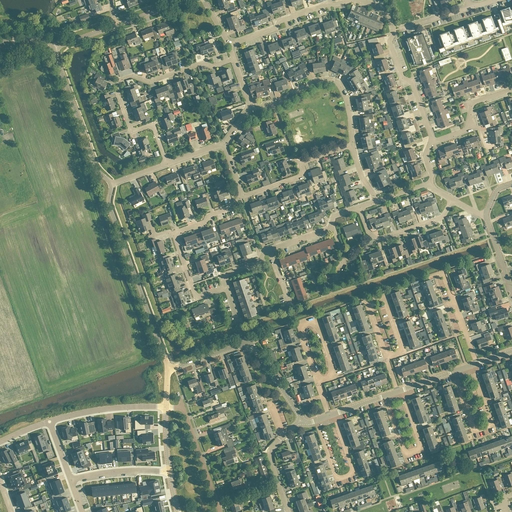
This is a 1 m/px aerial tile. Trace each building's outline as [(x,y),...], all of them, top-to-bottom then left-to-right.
[(125,0),(127,2),(124,3),(126,9),(140,4),(138,0),(125,0)] [(278,0),(279,3),(276,4),(278,12),(284,10),(282,5),(285,4),(283,0),(278,0)] [(227,2),(218,5),(220,11),(226,9),(227,12),(235,10),(232,4),(230,4),(229,1),(227,2)] [(278,12),(276,4),(271,5),(270,2),(266,4),(268,10),(271,9),(273,14),(278,12)] [(96,3),(87,6),(89,11),(92,10),(93,13),(102,10),(100,6),(97,6),(96,3)] [(352,22),(357,8),(355,7),(354,11),(350,10),(346,19),(352,22)] [(357,8),(352,22),(357,24),(361,14),(358,13),(359,8),(357,8)] [(258,16),(261,24),(267,22),(266,18),(269,17),(266,9),(261,11),(263,15),(258,16)] [(482,38),(483,41),(490,39),(489,36),(496,33),(497,36),(506,33),(505,31),(508,30),(507,27),(511,25),(511,9),(510,11),(509,9),(501,12),(501,14),(498,15),(499,17),(492,19),(491,17),(482,20),(483,22),(477,24),(477,22),(468,26),(469,28),(463,30),(463,28),(454,31),(455,33),(449,35),(448,33),(440,36),(441,38),(438,39),(441,49),(439,49),(440,53),(443,53),(444,56),(447,54),(446,51),(454,49),(455,52),(462,49),(460,46),(468,44),(469,47),(476,44),(475,41),(482,38)] [(228,25),(238,21),(236,18),(239,17),(237,11),(231,13),(232,17),(226,19),(228,25)] [(357,24),(356,25),(359,27),(360,25),(362,26),(368,12),(366,11),(364,15),(361,14),(357,24)] [(370,13),(368,12),(362,26),(367,28),(371,18),(368,17),(370,13)] [(261,24),(258,16),(254,18),(253,14),(248,16),(250,23),(254,22),(255,26),(261,24)] [(374,20),(371,18),(367,28),(372,30),(378,16),(376,15),(374,20)] [(380,17),(378,16),(372,30),(377,32),(381,23),(378,21),(380,17)] [(240,20),(238,21),(228,25),(230,31),(236,29),(237,32),(245,30),(243,26),(242,26),(240,20)] [(332,21),(327,23),(330,33),(335,32),(334,28),(336,28),(334,21),(332,22),(332,21)] [(155,32),(157,39),(160,38),(159,35),(165,33),(166,36),(173,34),(171,26),(168,27),(166,23),(156,27),(157,31),(155,32)] [(322,25),(320,26),(322,32),(323,34),(325,33),(326,35),(330,33),(327,23),(322,24),(322,25)] [(317,24),(312,26),(315,34),(316,36),(321,35),(320,33),(320,32),(320,33),(322,32),(320,26),(318,26),(317,24)] [(315,34),(312,26),(307,27),(308,29),(306,30),(307,34),(310,33),(310,36),(315,34)] [(157,39),(155,32),(152,33),(150,29),(146,30),(146,31),(141,33),(143,40),(152,36),(154,40),(157,39)] [(307,34),(306,30),(304,30),(303,29),(298,31),(301,39),(306,37),(306,35),(307,34)] [(301,39),(298,31),(293,32),(294,34),(292,34),(294,40),(296,40),(297,41),(301,39)] [(415,34),(416,36),(407,39),(408,42),(406,43),(409,51),(411,50),(412,55),(411,56),(414,64),(415,63),(416,66),(423,63),(424,65),(426,65),(426,62),(432,60),(431,57),(433,57),(430,49),(428,49),(426,43),(429,42),(425,31),(415,34)] [(135,34),(126,37),(128,45),(134,42),(135,46),(141,44),(139,37),(136,38),(135,34)] [(291,38),(286,39),(289,48),(294,46),(294,48),(296,47),(293,38),(291,39),(291,38)] [(205,46),(208,54),(214,51),(213,47),(216,46),(213,39),(207,41),(209,45),(205,46)] [(289,48),(286,39),(281,41),(281,43),(279,43),(281,48),(283,48),(284,50),(289,48)] [(372,52),(381,49),(379,44),(378,44),(377,41),(368,44),(369,47),(370,47),(372,52)] [(204,43),(200,45),(194,47),(197,54),(200,53),(201,56),(208,54),(205,46),(204,43)] [(281,48),(279,43),(277,44),(277,43),(272,44),(275,53),(280,51),(279,49),(281,48)] [(275,53),(272,44),(267,46),(267,48),(265,48),(267,53),(269,52),(270,55),(275,53)] [(507,48),(501,50),(505,62),(511,60),(507,48)] [(381,49),(372,52),(374,57),(373,57),(374,60),(382,57),(381,54),(383,54),(381,49)] [(246,59),(254,56),(255,55),(253,50),(243,53),(246,59)] [(176,52),(171,53),(168,55),(169,57),(172,65),(177,63),(176,60),(179,59),(176,52)] [(121,61),(118,63),(121,71),(127,69),(126,65),(129,64),(125,54),(120,56),(121,61)] [(101,67),(100,69),(101,71),(103,72),(104,71),(106,76),(114,73),(112,68),(115,67),(110,55),(106,57),(108,64),(102,66),(103,67),(101,67)] [(165,55),(162,56),(160,57),(163,65),(166,64),(167,67),(172,65),(169,57),(166,58),(165,55)] [(147,58),(152,72),(157,70),(155,64),(158,63),(156,56),(150,58),(152,62),(149,63),(147,58)] [(342,61),(338,59),(333,57),(330,64),(333,65),(331,70),(336,73),(342,61)] [(382,57),(374,60),(375,63),(376,63),(378,67),(387,64),(385,59),(383,60),(382,57)] [(152,72),(147,58),(145,59),(144,61),(145,62),(139,64),(141,69),(144,68),(147,74),(152,72)] [(321,59),(321,61),(318,62),(318,64),(319,73),(325,72),(324,66),(327,65),(326,58),(321,59)] [(450,58),(438,62),(440,67),(451,63),(450,58)] [(319,73),(318,64),(314,64),(313,60),(308,61),(309,68),(312,67),(313,73),(319,73)] [(342,61),(336,73),(342,75),(344,70),(349,72),(354,67),(345,63),(346,63),(345,62),(342,61)] [(297,72),(301,80),(306,77),(303,72),(306,70),(303,64),(298,66),(300,71),(297,72)] [(378,67),(380,72),(378,73),(379,76),(388,73),(387,70),(389,69),(387,64),(378,67)] [(259,70),(257,65),(249,68),(251,74),(254,73),(255,76),(262,73),(261,70),(259,70)] [(502,71),(506,81),(509,79),(509,78),(511,76),(508,65),(506,66),(507,69),(502,71)] [(132,68),(120,73),(122,78),(134,74),(132,68)] [(295,68),(287,72),(286,72),(287,74),(290,81),(294,79),(295,83),(301,80),(297,72),(295,68)] [(420,80),(430,76),(429,71),(431,70),(430,68),(419,72),(420,75),(419,76),(420,80)] [(229,69),(218,73),(222,82),(232,79),(229,69)] [(506,81),(502,71),(498,72),(497,69),(495,70),(494,70),(498,81),(501,80),(502,82),(506,81)] [(362,80),(361,77),(356,70),(349,75),(351,79),(347,82),(350,87),(362,80)] [(493,74),(489,75),(492,85),(496,84),(495,82),(498,81),(494,70),(492,71),(493,74)] [(388,73),(379,76),(377,77),(379,80),(383,79),(384,83),(393,79),(392,75),(390,75),(389,72),(388,73)] [(96,80),(93,86),(98,89),(98,90),(102,92),(107,83),(97,78),(99,75),(96,73),(93,79),(96,80)] [(213,74),(207,76),(210,86),(214,84),(215,88),(221,86),(219,79),(215,80),(213,74)] [(282,81),(280,82),(282,90),(288,88),(286,82),(290,81),(287,74),(281,76),(282,81)] [(492,85),(489,75),(484,77),(483,74),(481,75),(485,86),(488,85),(488,87),(492,85)] [(430,76),(420,80),(421,83),(423,83),(424,86),(435,82),(435,79),(432,80),(430,76)] [(477,80),(472,82),(476,92),(479,91),(479,89),(482,88),(478,77),(476,78),(477,80)] [(282,90),(280,82),(277,83),(275,78),(269,80),(272,87),(275,86),(277,92),(282,90)] [(384,83),(386,87),(382,88),(383,92),(386,91),(392,89),(395,88),(394,85),(395,84),(393,79),(384,83)] [(186,80),(180,82),(183,91),(186,90),(188,95),(194,93),(191,84),(187,85),(186,80)] [(259,83),(262,96),(268,95),(267,89),(270,88),(268,80),(262,82),(263,84),(259,85),(259,83)] [(362,80),(350,87),(353,93),(358,90),(361,94),(368,89),(362,80)] [(136,85),(133,86),(132,83),(129,84),(128,81),(126,82),(128,87),(123,88),(125,92),(127,97),(136,94),(134,90),(138,89),(136,85)] [(463,85),(459,87),(462,97),(466,96),(465,94),(468,93),(464,81),(462,82),(463,85)] [(467,81),(464,81),(468,93),(471,92),(472,93),(476,92),(472,82),(468,83),(467,81)] [(180,82),(173,84),(175,89),(172,91),(174,97),(175,100),(177,99),(181,98),(179,92),(183,91),(180,82)] [(435,82),(424,86),(425,89),(424,89),(425,93),(435,89),(433,85),(436,84),(435,82)] [(249,85),(249,86),(248,86),(251,96),(256,95),(257,98),(262,96),(259,83),(256,84),(256,83),(249,85)] [(462,97),(459,87),(454,88),(453,85),(451,86),(455,98),(458,96),(458,98),(462,97)] [(166,87),(160,89),(163,97),(167,95),(168,99),(171,98),(174,97),(172,91),(171,90),(168,92),(166,87)] [(392,89),(386,91),(383,92),(384,96),(386,95),(387,99),(397,96),(395,91),(396,91),(395,88),(392,89)] [(163,97),(160,89),(154,91),(156,96),(153,97),(157,110),(161,109),(159,102),(160,102),(159,98),(163,97)] [(437,94),(435,89),(425,93),(426,97),(428,96),(429,99),(440,95),(439,93),(437,94)] [(238,97),(237,97),(235,93),(232,94),(231,91),(224,94),(226,99),(230,97),(232,103),(234,102),(235,103),(239,102),(239,101),(239,100),(238,97)] [(137,97),(136,94),(127,97),(129,103),(135,101),(136,104),(146,100),(144,95),(137,97)] [(357,106),(367,104),(366,101),(370,101),(369,94),(362,95),(362,99),(356,100),(357,106)] [(107,95),(100,97),(102,102),(103,101),(106,111),(114,109),(111,98),(108,99),(107,95)] [(398,100),(397,96),(387,99),(389,104),(390,104),(390,106),(404,101),(403,98),(398,100)] [(432,109),(442,106),(441,101),(443,100),(442,98),(431,102),(432,105),(431,106),(432,109)] [(405,104),(404,101),(390,106),(391,108),(392,113),(401,110),(400,106),(405,104)] [(134,116),(143,113),(141,109),(145,108),(143,103),(137,106),(138,108),(132,111),(134,116)] [(367,107),(367,104),(357,106),(358,112),(363,111),(364,114),(372,112),(371,107),(367,107)] [(442,106),(432,109),(433,113),(435,112),(436,116),(447,111),(447,109),(444,110),(442,106)] [(482,120),(491,117),(489,113),(491,112),(490,107),(484,109),(485,112),(479,114),(482,120)] [(230,110),(220,114),(223,121),(232,118),(230,110)] [(403,114),(401,110),(392,113),(394,118),(395,118),(395,120),(409,115),(408,112),(403,114)] [(447,111),(436,116),(437,119),(436,119),(437,123),(447,119),(445,115),(448,114),(447,111)] [(144,117),(143,113),(134,116),(136,122),(142,120),(143,123),(149,121),(148,116),(144,117)] [(111,114),(104,117),(106,122),(109,121),(112,129),(121,126),(118,117),(113,119),(111,114)] [(165,119),(160,121),(161,125),(161,124),(164,131),(171,128),(168,121),(173,119),(171,114),(164,116),(165,119)] [(373,123),(368,124),(368,120),(372,120),(372,114),(364,115),(365,118),(359,119),(360,125),(373,123)] [(410,118),(409,115),(395,120),(396,122),(397,127),(410,122),(409,119),(405,121),(405,120),(410,118)] [(492,121),(491,117),(482,120),(484,126),(489,124),(490,127),(496,125),(494,120),(492,121)] [(447,119),(437,123),(438,127),(440,126),(441,129),(452,125),(451,123),(449,124),(447,119)] [(269,122),(262,124),(263,129),(266,129),(269,137),(276,134),(273,124),(270,125),(269,122)] [(410,122),(397,127),(399,132),(400,131),(400,133),(414,128),(413,125),(408,127),(407,126),(411,125),(410,122)] [(373,123),(360,125),(360,131),(367,130),(367,133),(374,132),(373,126),(373,123)] [(174,134),(166,137),(168,144),(178,141),(176,135),(181,134),(179,128),(172,131),(174,134)] [(201,135),(203,141),(210,139),(208,134),(209,134),(207,128),(198,131),(200,135),(201,135)] [(414,128),(400,133),(401,135),(402,140),(411,137),(410,133),(415,131),(414,128)] [(490,138),(500,137),(499,133),(502,133),(501,128),(495,128),(495,131),(489,132),(490,138)] [(118,132),(110,135),(112,140),(114,140),(113,145),(119,146),(124,151),(128,146),(130,147),(130,148),(133,147),(131,142),(128,143),(123,139),(120,138),(118,132)] [(189,142),(197,139),(195,133),(187,135),(189,142)] [(240,136),(236,142),(245,148),(248,143),(251,146),(254,141),(253,140),(254,138),(253,136),(250,134),(249,133),(245,139),(240,136)] [(362,144),(370,142),(370,140),(374,139),(373,133),(361,135),(362,138),(360,138),(362,144)] [(413,142),(411,137),(402,140),(404,145),(403,146),(404,148),(409,147),(413,146),(412,143),(413,142)] [(469,140),(472,148),(476,147),(477,149),(482,148),(480,142),(477,143),(475,137),(469,140)] [(500,142),(500,137),(490,138),(491,145),(497,144),(497,147),(503,146),(503,141),(500,142)] [(140,149),(136,150),(139,158),(145,156),(143,151),(149,149),(148,145),(146,139),(137,142),(140,149)] [(472,148),(469,140),(464,142),(461,143),(464,154),(465,154),(465,156),(470,154),(469,149),(472,148)] [(370,142),(362,144),(363,150),(369,149),(370,152),(377,150),(375,141),(370,142)] [(272,142),(265,145),(267,152),(271,150),(273,155),(283,151),(281,144),(274,146),(272,142)] [(450,146),(453,155),(457,154),(458,156),(463,154),(461,148),(458,150),(456,144),(450,146)] [(453,155),(450,146),(444,148),(444,149),(448,159),(448,160),(450,159),(449,156),(453,155)] [(404,148),(401,150),(402,153),(403,152),(405,157),(414,154),(412,149),(410,149),(409,147),(404,148)] [(444,149),(438,151),(440,157),(437,158),(439,164),(444,162),(444,160),(448,159),(444,149)] [(241,157),(239,158),(241,164),(251,161),(249,157),(253,155),(251,150),(245,152),(240,154),(241,157)] [(367,164),(379,160),(378,156),(379,156),(377,151),(370,153),(371,156),(365,158),(367,164)] [(416,159),(414,154),(405,157),(407,162),(406,163),(407,165),(415,162),(414,159),(416,159)] [(333,167),(343,163),(342,158),(336,160),(335,157),(329,159),(331,165),(332,164),(333,167)] [(504,157),(498,159),(501,167),(505,166),(507,170),(511,167),(511,162),(510,158),(506,160),(504,157)] [(285,160),(277,163),(278,167),(279,167),(282,177),(290,175),(288,169),(285,160)] [(379,160),(367,164),(369,170),(375,168),(377,171),(383,168),(381,163),(380,163),(379,160)] [(490,166),(493,175),(499,173),(497,167),(500,166),(498,160),(493,162),(494,164),(490,166)] [(203,168),(200,169),(202,176),(207,174),(206,172),(215,169),(212,161),(206,163),(206,162),(202,163),(203,168)] [(407,165),(407,166),(405,166),(407,174),(408,174),(419,170),(418,165),(416,165),(415,162),(407,165)] [(343,163),(333,167),(334,170),(333,170),(334,176),(341,173),(340,170),(345,168),(343,163)] [(493,175),(490,166),(485,167),(485,165),(480,167),(481,170),(482,173),(485,172),(487,177),(493,175)] [(192,167),(182,170),(185,179),(193,176),(194,181),(200,179),(197,169),(193,171),(192,167)] [(315,170),(319,183),(324,181),(325,182),(328,181),(325,173),(322,174),(320,168),(315,170)] [(252,175),(246,177),(248,184),(257,181),(256,176),(259,175),(257,169),(251,171),(252,175)] [(388,178),(386,175),(387,174),(385,169),(379,172),(380,175),(374,178),(377,183),(388,178)] [(319,183),(315,170),(309,172),(312,178),(309,179),(311,186),(312,187),(314,186),(314,184),(319,183)] [(419,170),(408,174),(410,173),(412,178),(411,178),(412,181),(421,178),(420,175),(421,175),(419,170)] [(477,174),(473,175),(476,184),(482,182),(480,176),(483,175),(482,173),(481,170),(476,171),(477,174)] [(172,175),(165,178),(167,186),(179,182),(176,173),(172,175)] [(342,176),(341,173),(334,176),(336,181),(338,180),(339,183),(349,179),(347,174),(342,176)] [(458,177),(454,179),(457,188),(463,186),(461,180),(464,179),(463,176),(462,173),(457,175),(458,177)] [(468,174),(463,176),(464,179),(465,182),(468,181),(470,186),(476,184),(473,175),(469,177),(468,174)] [(388,178),(377,183),(379,189),(385,186),(386,189),(392,186),(389,178),(388,179),(388,178)] [(457,188),(454,179),(450,180),(449,178),(444,180),(446,186),(449,185),(451,190),(457,188)] [(349,179),(339,183),(340,186),(338,186),(340,192),(346,189),(345,186),(351,184),(349,179)] [(150,186),(144,189),(148,197),(158,191),(161,196),(165,194),(161,186),(157,188),(154,182),(150,185),(150,186)] [(307,183),(302,185),(305,193),(305,194),(306,196),(311,195),(314,194),(312,187),(311,186),(309,187),(307,183)] [(305,193),(302,185),(297,187),(298,191),(295,192),(298,199),(306,197),(306,196),(305,194),(305,193)] [(128,201),(127,203),(128,205),(130,206),(132,204),(133,206),(143,200),(140,193),(139,193),(137,188),(133,191),(135,195),(129,199),(130,200),(128,201)] [(220,190),(212,193),(213,197),(214,197),(216,203),(223,200),(222,197),(224,196),(224,197),(228,196),(226,189),(220,191),(220,190)] [(346,189),(340,192),(342,197),(344,196),(345,199),(355,195),(353,190),(347,192),(346,189)] [(291,190),(286,192),(290,203),(295,201),(298,199),(295,192),(292,193),(291,190)] [(290,203),(286,192),(281,194),(282,196),(279,197),(282,205),(284,204),(285,205),(290,203)] [(207,193),(201,195),(202,199),(195,202),(197,209),(203,207),(207,206),(206,201),(209,200),(207,193)] [(181,201),(175,204),(177,209),(181,220),(189,217),(187,209),(190,208),(187,201),(187,199),(184,200),(182,195),(179,196),(181,201)] [(330,199),(325,200),(329,210),(334,208),(332,204),(335,203),(332,195),(329,196),(330,199)] [(355,195),(345,199),(346,202),(344,202),(346,208),(352,205),(351,202),(357,200),(355,195)] [(511,206),(511,196),(502,199),(504,206),(509,205),(510,207),(511,206)] [(276,197),(271,198),(275,210),(274,209),(279,207),(279,206),(282,205),(279,197),(276,199),(276,197)] [(266,203),(264,204),(266,212),(269,211),(270,210),(270,212),(275,210),(271,198),(266,200),(266,203)] [(320,200),(319,200),(318,198),(316,199),(316,201),(317,203),(319,208),(322,207),(324,212),(329,210),(325,200),(321,202),(320,200)] [(428,202),(423,204),(427,213),(433,211),(431,205),(434,204),(432,198),(427,200),(428,202)] [(259,201),(254,203),(258,215),(266,212),(264,204),(261,205),(259,201)] [(258,215),(254,203),(249,205),(249,206),(247,207),(250,218),(258,215)] [(323,218),(319,208),(317,203),(313,205),(315,210),(316,213),(312,214),(316,223),(321,222),(320,220),(320,219),(323,218)] [(427,213),(423,204),(419,205),(419,203),(413,205),(415,211),(419,210),(421,215),(427,213)] [(412,206),(411,207),(406,209),(406,211),(402,212),(405,221),(411,219),(410,214),(413,213),(413,212),(414,212),(412,206)] [(168,212),(169,214),(158,218),(161,226),(168,224),(167,221),(171,220),(171,219),(175,218),(172,210),(171,207),(169,208),(170,211),(168,212)] [(307,214),(305,214),(304,211),(302,212),(307,224),(306,222),(309,221),(310,223),(311,225),(316,223),(312,214),(311,212),(307,214)] [(301,218),(296,219),(300,229),(305,227),(304,225),(307,224),(303,212),(300,213),(300,216),(301,218)] [(405,221),(402,212),(398,214),(397,212),(392,214),(394,219),(397,218),(399,223),(405,221)] [(511,212),(510,213),(511,216),(509,217),(509,218),(503,220),(506,228),(511,225),(511,212)] [(143,219),(135,222),(137,227),(140,233),(150,230),(147,222),(151,220),(149,214),(142,216),(143,219)] [(380,219),(383,228),(389,226),(387,221),(390,220),(388,214),(384,215),(384,218),(380,219)] [(467,225),(468,225),(469,224),(467,221),(466,221),(465,218),(460,220),(459,217),(453,219),(455,224),(457,223),(459,227),(459,228),(467,225)] [(383,228),(380,219),(376,221),(375,218),(368,221),(371,227),(374,225),(376,231),(383,228)] [(235,221),(239,233),(241,232),(240,229),(243,228),(240,219),(235,221)] [(300,229),(296,219),(288,222),(293,235),(296,234),(294,231),(300,229)] [(235,221),(229,223),(233,232),(236,230),(237,234),(239,233),(235,221)] [(293,235),(288,222),(280,225),(280,226),(284,236),(289,234),(290,237),(293,235)] [(233,232),(229,223),(224,224),(228,237),(230,236),(229,233),(233,232)] [(228,237),(224,224),(218,226),(222,236),(225,234),(226,237),(228,237)] [(274,227),(272,228),(277,241),(280,240),(279,237),(284,236),(280,226),(280,225),(274,227)] [(354,225),(343,229),(346,239),(358,235),(361,234),(358,227),(356,228),(354,225)] [(459,228),(459,227),(454,229),(455,231),(460,229),(461,234),(471,231),(470,227),(469,228),(468,225),(467,225),(459,228)] [(269,228),(264,230),(268,243),(273,241),(274,242),(277,241),(272,228),(269,229),(269,228)] [(212,229),(206,231),(211,243),(219,240),(217,233),(214,234),(212,229)] [(259,233),(258,233),(257,230),(255,231),(256,234),(257,235),(255,236),(257,240),(258,239),(259,241),(262,240),(263,244),(268,243),(264,230),(258,232),(259,233)] [(203,238),(200,239),(202,246),(211,243),(206,231),(201,233),(203,238)] [(435,233),(438,241),(441,240),(443,244),(449,242),(447,236),(443,237),(441,231),(435,233)] [(471,231),(461,234),(463,239),(461,240),(463,244),(468,242),(467,239),(472,238),(471,235),(472,234),(471,231)] [(438,241),(435,233),(429,235),(431,241),(427,243),(430,248),(435,246),(434,243),(438,241)] [(195,235),(189,237),(192,245),(195,244),(196,248),(202,246),(200,239),(199,238),(197,239),(195,235)] [(414,239),(417,249),(421,247),(422,250),(428,248),(426,241),(422,242),(420,236),(414,239)] [(192,245),(189,237),(184,239),(186,245),(183,246),(185,252),(191,250),(189,246),(192,245)] [(240,251),(249,248),(248,243),(241,245),(241,243),(243,242),(242,239),(235,242),(236,245),(238,244),(240,251)] [(332,239),(326,241),(329,250),(335,248),(332,239)] [(417,249),(414,239),(408,241),(410,246),(407,247),(409,255),(415,253),(414,250),(417,249)] [(154,240),(147,242),(149,249),(154,247),(157,255),(164,253),(163,249),(164,248),(161,241),(156,243),(154,240)] [(329,250),(326,241),(321,243),(324,252),(329,250)] [(321,243),(315,245),(319,254),(324,252),(321,243)] [(319,254),(315,245),(310,246),(313,256),(319,254)] [(394,248),(398,257),(401,256),(402,259),(408,257),(406,250),(403,252),(401,245),(394,248)] [(313,256),(310,246),(305,248),(306,251),(307,254),(306,254),(308,258),(313,256)] [(249,248),(240,251),(243,259),(238,261),(239,264),(247,261),(246,258),(245,256),(251,254),(249,248)] [(398,257),(394,248),(388,250),(390,256),(387,257),(389,264),(395,262),(394,258),(398,257)] [(221,255),(225,264),(230,262),(228,256),(231,255),(229,249),(223,251),(224,254),(221,255)] [(374,252),(377,263),(383,261),(385,267),(388,266),(385,256),(382,257),(379,250),(374,252)] [(306,251),(300,253),(303,262),(308,260),(308,258),(306,254),(307,254),(306,251)] [(225,264),(221,255),(219,256),(217,252),(211,255),(213,261),(217,260),(220,266),(225,264)] [(377,263),(374,252),(370,253),(365,254),(367,259),(369,258),(369,259),(368,260),(367,261),(366,262),(369,271),(374,270),(372,265),(377,263)] [(300,253),(295,254),(298,264),(303,262),(300,253)] [(295,254),(289,256),(292,266),(298,264),(295,254)] [(196,269),(205,266),(204,262),(209,261),(207,255),(200,257),(201,261),(195,263),(197,268),(196,269)] [(159,268),(172,263),(170,257),(165,259),(164,256),(157,259),(158,262),(160,261),(162,266),(159,267),(159,268)] [(289,256),(284,258),(287,267),(292,266),(289,256)] [(287,267),(284,258),(278,260),(282,269),(287,267)] [(482,274),(491,270),(489,264),(485,266),(484,262),(475,265),(477,271),(481,270),(482,274)] [(172,263),(159,268),(160,272),(160,274),(157,274),(158,277),(170,273),(169,270),(174,269),(172,263)] [(349,272),(352,278),(358,276),(353,263),(350,265),(352,271),(349,272)] [(207,269),(205,266),(196,269),(198,276),(202,275),(202,273),(205,272),(206,275),(213,273),(211,267),(207,269)] [(455,283),(464,280),(463,276),(466,275),(464,270),(458,272),(459,276),(453,277),(455,283)] [(491,270),(482,274),(484,277),(481,278),(483,284),(489,282),(488,278),(493,276),(491,270)] [(170,273),(158,277),(158,278),(162,276),(164,281),(166,281),(167,284),(177,280),(176,275),(170,276),(169,274),(170,273)] [(332,278),(326,280),(325,275),(320,277),(323,284),(325,283),(327,290),(340,285),(338,281),(334,282),(332,278)] [(292,286),(301,283),(299,278),(290,281),(292,286)] [(235,289),(247,285),(245,281),(244,282),(243,279),(236,282),(232,283),(235,289)] [(177,280),(167,284),(168,289),(163,291),(164,294),(175,290),(174,288),(179,286),(177,280)] [(423,289),(432,286),(429,280),(421,283),(423,289)] [(465,284),(464,280),(455,283),(458,289),(461,288),(462,291),(465,290),(470,289),(471,288),(468,282),(465,284)] [(413,293),(416,292),(414,288),(419,286),(418,281),(410,284),(412,291),(413,293)] [(301,283),(292,286),(294,292),(303,289),(301,283)] [(496,288),(495,284),(483,288),(485,294),(489,293),(490,296),(499,293),(497,287),(496,288)] [(247,285),(235,289),(237,295),(249,291),(247,285)] [(434,293),(432,286),(423,289),(425,296),(434,293)] [(303,289),(294,292),(296,297),(305,294),(303,289)] [(176,290),(175,290),(164,294),(164,295),(167,293),(168,297),(171,297),(172,301),(184,297),(182,292),(177,293),(176,290)] [(249,291),(237,295),(239,301),(251,297),(249,291)] [(392,301),(401,298),(399,292),(390,294),(392,301)] [(463,306),(472,303),(471,299),(475,298),(473,292),(471,292),(466,294),(467,298),(461,300),(463,306)] [(436,299),(434,293),(425,296),(428,302),(436,299)] [(502,299),(499,293),(490,296),(491,300),(488,301),(490,307),(501,303),(500,299),(502,299)] [(305,294),(296,297),(298,303),(307,300),(305,294)] [(186,302),(184,297),(172,301),(174,306),(175,310),(182,307),(181,304),(186,302)] [(251,297),(239,301),(241,307),(253,303),(251,297)] [(403,304),(401,298),(392,301),(395,307),(403,304)] [(428,302),(429,305),(426,306),(427,309),(430,308),(438,305),(436,299),(428,302)] [(253,303),(241,307),(243,313),(255,309),(253,303)] [(354,314),(362,311),(360,305),(357,306),(356,303),(348,306),(349,309),(352,308),(354,314)] [(472,303),(463,306),(465,312),(471,310),(472,313),(478,311),(480,311),(477,305),(473,306),(472,303)] [(403,304),(395,307),(397,313),(405,310),(403,304)] [(198,308),(191,310),(194,318),(195,320),(196,321),(200,319),(199,316),(201,316),(202,319),(210,316),(211,317),(216,315),(219,314),(216,307),(214,308),(208,310),(206,305),(204,306),(203,305),(198,307),(198,308)] [(488,310),(486,311),(486,312),(486,314),(487,316),(489,315),(490,318),(494,316),(496,321),(508,317),(505,309),(496,312),(495,308),(488,310)] [(255,309),(243,313),(245,319),(248,318),(256,316),(255,313),(256,313),(255,309)] [(405,310),(397,313),(399,319),(407,316),(405,310)] [(434,319),(442,316),(440,310),(432,313),(434,319)] [(364,317),(362,311),(354,314),(356,320),(364,317)] [(330,316),(327,317),(322,319),(324,325),(332,322),(330,316)] [(445,322),(442,316),(434,319),(436,325),(445,322)] [(366,323),(364,317),(356,320),(358,326),(366,323)] [(482,320),(470,325),(473,331),(476,330),(477,333),(485,330),(483,325),(484,325),(482,320)] [(404,330),(412,327),(410,321),(402,324),(404,330)] [(332,322),(324,325),(326,331),(334,328),(332,322)] [(447,329),(445,322),(436,325),(438,332),(447,329)] [(366,323),(358,326),(360,332),(369,330),(366,323)] [(505,325),(496,328),(498,333),(504,331),(507,341),(511,338),(511,327),(506,329),(505,325)] [(412,327),(404,330),(406,336),(414,333),(412,327)] [(334,328),(326,331),(328,337),(337,334),(334,328)] [(285,338),(294,335),(292,329),(282,332),(279,333),(282,339),(285,338)] [(438,332),(440,335),(438,336),(437,337),(439,341),(445,339),(445,336),(449,335),(447,329),(438,332)] [(414,333),(406,336),(408,342),(416,339),(414,333)] [(484,338),(476,341),(479,349),(489,346),(487,342),(491,340),(488,333),(483,335),(484,338)] [(337,334),(328,337),(331,343),(339,340),(337,334)] [(294,335),(285,338),(287,344),(296,342),(294,335)] [(363,344),(372,341),(370,335),(361,338),(363,344)] [(419,348),(416,339),(408,342),(410,348),(412,347),(413,350),(419,348)] [(374,347),(372,341),(363,344),(365,350),(374,347)] [(335,354),(344,351),(342,345),(333,348),(335,354)] [(291,357),(300,354),(298,347),(289,350),(291,357)] [(374,347),(365,350),(368,356),(376,353),(374,347)] [(448,352),(451,360),(457,358),(454,349),(449,351),(447,347),(445,348),(446,352),(448,352)] [(448,352),(446,352),(443,353),(441,349),(439,350),(441,354),(442,354),(445,362),(451,360),(448,352)] [(344,351),(335,354),(338,360),(346,357),(348,356),(347,354),(345,354),(344,351)] [(442,354),(441,354),(437,355),(435,351),(433,352),(435,356),(436,356),(439,365),(445,362),(442,354)] [(240,353),(233,356),(235,360),(237,366),(245,363),(243,357),(242,357),(240,353)] [(376,353),(368,356),(370,362),(369,362),(370,365),(378,362),(377,360),(378,359),(376,353)] [(436,356),(435,356),(431,357),(430,353),(425,355),(426,357),(429,365),(429,366),(432,365),(433,367),(439,365),(436,356)] [(300,354),(291,357),(294,363),(302,360),(300,354)] [(346,357),(338,360),(340,366),(348,363),(346,357)] [(418,357),(415,358),(417,363),(418,362),(421,371),(427,369),(426,366),(429,365),(426,357),(423,358),(424,360),(419,362),(418,357)] [(413,364),(412,360),(409,360),(411,365),(412,364),(415,373),(421,371),(418,362),(417,363),(413,364)] [(412,364),(411,365),(407,366),(406,362),(403,362),(405,367),(406,366),(409,375),(415,373),(412,364)] [(248,369),(245,363),(237,366),(239,372),(248,369)] [(348,363),(340,366),(342,372),(346,370),(347,373),(354,371),(352,366),(349,366),(348,363)] [(406,366),(405,367),(401,368),(400,364),(397,364),(399,369),(400,369),(403,377),(409,375),(406,366)] [(298,375),(306,372),(304,366),(296,369),(298,375)] [(234,386),(232,381),(233,381),(230,374),(227,375),(225,369),(218,372),(221,380),(227,378),(229,382),(228,383),(230,387),(234,386)] [(248,369),(239,372),(241,378),(250,375),(248,369)] [(484,374),(482,375),(484,381),(492,378),(496,377),(495,374),(491,376),(490,372),(491,372),(490,369),(482,372),(484,374)] [(378,376),(381,385),(387,383),(384,374),(379,376),(378,371),(375,372),(377,377),(378,376)] [(306,372),(298,375),(300,381),(308,379),(306,372)] [(211,374),(204,376),(207,384),(211,383),(213,387),(218,385),(216,380),(213,381),(211,374)] [(378,376),(377,377),(373,378),(372,374),(369,374),(371,379),(372,378),(375,387),(381,385),(378,376)] [(250,375),(241,378),(244,384),(252,381),(250,375)] [(372,378),(371,379),(367,380),(366,376),(363,377),(365,381),(366,381),(369,389),(375,387),(372,378)] [(366,381),(365,381),(361,382),(360,378),(358,379),(359,384),(360,383),(363,391),(369,389),(366,381)] [(492,378),(484,381),(486,387),(494,384),(492,378)] [(204,392),(200,381),(196,382),(195,379),(188,382),(190,388),(194,387),(196,395),(204,392)] [(354,384),(354,385),(350,386),(348,382),(346,383),(347,387),(348,387),(352,396),(358,394),(356,389),(359,388),(357,383),(354,384)] [(304,393),(312,391),(310,384),(302,387),(304,393)] [(348,387),(347,387),(344,388),(342,384),(340,385),(341,389),(342,389),(346,398),(352,396),(348,387)] [(452,392),(450,386),(448,387),(447,384),(438,387),(439,391),(439,390),(442,396),(444,395),(452,392)] [(494,384),(486,387),(488,393),(496,390),(494,384)] [(248,394),(244,395),(243,396),(241,392),(238,393),(240,397),(257,391),(254,385),(246,388),(248,394)] [(336,386),(334,387),(335,391),(337,391),(340,400),(346,398),(342,389),(341,389),(338,391),(336,386)] [(334,387),(330,388),(328,389),(330,394),(331,394),(334,402),(340,400),(337,391),(335,391),(334,387)] [(496,390),(488,393),(490,399),(493,398),(494,401),(508,396),(501,398),(499,393),(498,394),(496,390)] [(259,397),(257,391),(240,397),(241,401),(244,400),(244,399),(243,399),(249,397),(251,400),(259,397)] [(315,397),(312,391),(304,393),(306,400),(315,397)] [(452,392),(444,395),(446,401),(454,398),(452,392)] [(299,405),(306,403),(305,400),(300,401),(298,395),(295,396),(297,404),(299,404),(299,405)] [(508,396),(494,401),(495,404),(493,405),(495,411),(504,408),(502,403),(510,401),(508,396)] [(261,403),(259,397),(251,400),(253,406),(261,403)] [(418,398),(415,399),(411,400),(413,406),(421,404),(427,402),(425,398),(425,397),(422,399),(422,400),(420,400),(419,397),(418,398)] [(202,403),(204,408),(211,406),(210,404),(213,403),(211,398),(207,400),(207,401),(202,403)] [(454,398),(446,401),(448,407),(456,404),(454,398)] [(263,409),(261,403),(253,406),(255,412),(263,409)] [(423,409),(421,404),(413,406),(415,412),(423,409)] [(459,411),(456,404),(448,407),(450,413),(459,411)] [(216,411),(217,414),(207,418),(209,424),(220,420),(218,416),(224,413),(224,412),(229,410),(228,407),(222,409),(216,411)] [(506,414),(504,408),(495,411),(497,417),(506,414)] [(375,420),(384,417),(381,411),(378,412),(376,409),(370,411),(371,414),(373,414),(375,420)] [(423,409),(415,412),(417,418),(425,415),(423,409)] [(259,423),(267,420),(265,414),(257,417),(259,423)] [(508,420),(506,414),(497,417),(500,423),(508,420)] [(427,419),(425,415),(417,418),(420,424),(427,422),(428,425),(431,423),(429,418),(427,419)] [(460,417),(457,418),(456,415),(448,418),(450,423),(452,422),(453,426),(462,423),(460,417)] [(135,421),(135,429),(145,429),(145,425),(152,425),(152,417),(148,417),(148,416),(145,416),(145,417),(140,417),(140,421),(135,421)] [(119,421),(116,421),(117,429),(120,428),(120,430),(125,429),(125,433),(132,433),(131,422),(127,423),(127,417),(119,418),(119,421)] [(386,423),(384,417),(375,420),(377,426),(386,423)] [(105,420),(97,421),(99,433),(107,432),(107,430),(113,429),(112,422),(107,422),(107,423),(106,423),(105,420)] [(267,420),(259,423),(261,429),(269,426),(267,420)] [(510,426),(508,420),(500,423),(502,429),(510,426)] [(345,430),(353,427),(351,421),(343,424),(345,430)] [(80,424),(82,436),(82,435),(93,433),(91,423),(86,424),(86,423),(80,424)] [(386,423),(377,426),(380,432),(388,429),(386,423)] [(464,429),(462,423),(453,426),(456,432),(464,429)] [(213,434),(215,441),(228,436),(225,429),(230,427),(228,424),(220,427),(222,431),(213,434)] [(269,426),(261,429),(263,435),(271,432),(269,426)] [(69,427),(61,429),(64,440),(71,439),(71,441),(78,440),(75,429),(71,430),(69,431),(69,427)] [(353,427),(345,430),(347,436),(355,433),(353,427)] [(425,436),(433,433),(431,427),(422,430),(425,436)] [(388,429),(380,432),(382,438),(390,435),(388,429)] [(466,435),(464,429),(456,432),(458,438),(466,435)] [(146,431),(137,431),(138,436),(142,435),(143,444),(146,444),(146,445),(150,444),(153,444),(153,433),(146,434),(146,431)] [(271,432),(263,435),(265,441),(274,438),(271,432)] [(313,434),(312,432),(301,436),(302,440),(304,440),(306,439),(307,443),(315,441),(313,434)] [(358,439),(355,433),(347,436),(349,442),(358,439)] [(435,439),(433,433),(425,436),(427,442),(435,439)] [(42,435),(33,438),(37,449),(42,448),(43,451),(48,449),(45,441),(44,441),(42,435)] [(468,441),(466,435),(458,438),(460,444),(468,441)] [(228,436),(215,441),(218,447),(226,444),(228,448),(234,446),(232,439),(229,440),(228,436)] [(503,440),(506,448),(511,445),(511,444),(510,438),(503,440)] [(358,439),(349,442),(351,448),(352,448),(353,451),(363,447),(365,447),(362,441),(359,442),(358,439)] [(393,447),(391,441),(389,441),(388,439),(380,441),(382,447),(384,446),(385,450),(393,447)] [(435,439),(427,442),(429,448),(437,445),(435,439)] [(506,448),(503,440),(497,442),(500,450),(506,448)] [(19,444),(16,446),(19,453),(27,450),(28,452),(34,449),(31,443),(28,444),(27,441),(23,443),(23,442),(19,444)] [(315,441),(307,443),(309,449),(318,447),(315,441)] [(500,450),(497,442),(491,444),(494,452),(500,450)] [(491,444),(486,446),(488,454),(494,452),(491,444)] [(437,445),(429,448),(431,454),(439,451),(437,445)] [(486,446),(480,448),(482,456),(488,454),(486,446)] [(77,452),(71,454),(73,458),(72,458),(73,461),(86,457),(84,450),(83,447),(76,449),(77,452)] [(320,453),(318,447),(309,449),(311,455),(320,453)] [(353,451),(352,452),(353,455),(354,454),(356,460),(365,457),(363,451),(364,450),(363,447),(353,451)] [(395,453),(393,447),(385,450),(387,456),(395,453)] [(482,456),(480,448),(474,450),(476,458),(482,456)] [(132,449),(123,449),(124,462),(130,462),(130,457),(131,456),(132,456),(132,457),(133,457),(132,449)] [(147,449),(136,451),(137,458),(142,458),(143,462),(155,461),(154,452),(148,453),(147,449)] [(9,453),(7,450),(0,453),(0,454),(1,456),(5,464),(10,462),(11,464),(17,461),(14,456),(13,453),(12,451),(9,453)] [(114,450),(105,451),(106,464),(112,463),(111,457),(114,456),(114,450)] [(224,453),(226,457),(222,459),(225,466),(234,463),(232,458),(236,457),(234,450),(226,453),(226,452),(224,453)] [(476,458),(474,450),(467,452),(470,460),(476,458)] [(105,451),(94,453),(96,458),(99,458),(100,464),(102,464),(102,465),(106,465),(105,464),(106,464),(105,451)] [(289,451),(286,452),(286,453),(285,451),(281,453),(284,461),(291,458),(292,461),(296,460),(294,453),(290,455),(289,451)] [(322,459),(320,453),(311,455),(313,462),(322,459)] [(398,459),(395,453),(387,456),(389,462),(398,459)] [(261,457),(255,459),(257,466),(264,464),(263,464),(266,463),(263,456),(261,457)] [(86,457),(73,461),(74,464),(75,464),(76,467),(82,465),(83,469),(91,466),(89,462),(88,462),(86,457)] [(365,457),(356,460),(359,466),(367,463),(365,457)] [(398,459),(389,462),(391,468),(400,465),(398,459)] [(47,461),(40,463),(43,472),(55,468),(54,466),(53,462),(48,463),(47,461)] [(440,462),(434,464),(437,472),(443,470),(440,462)] [(359,466),(357,467),(359,470),(360,469),(361,472),(369,469),(372,467),(371,465),(368,466),(367,463),(359,466)] [(269,479),(264,464),(257,466),(263,482),(269,479)] [(437,472),(434,464),(428,466),(431,475),(437,472)] [(317,474),(325,471),(323,465),(314,468),(317,474)] [(431,475),(428,466),(422,468),(425,477),(431,475)] [(288,479),(296,476),(293,467),(284,470),(288,479)] [(55,468),(43,472),(47,481),(53,479),(52,476),(57,474),(56,470),(55,470),(55,468)] [(422,468),(416,470),(419,479),(425,477),(422,468)] [(369,469),(361,472),(363,478),(371,475),(369,469)] [(15,475),(8,478),(9,482),(10,482),(11,484),(24,479),(20,470),(14,472),(15,475)] [(416,470),(410,473),(413,481),(419,479),(416,470)] [(325,471),(317,474),(319,480),(327,477),(325,471)] [(413,481),(410,473),(404,475),(407,483),(413,481)] [(407,483),(404,475),(398,477),(401,485),(402,487),(408,485),(407,483)] [(300,485),(296,476),(288,479),(291,489),(300,485)] [(231,483),(232,486),(230,487),(230,488),(230,490),(232,491),(233,490),(238,489),(238,490),(245,487),(242,477),(238,479),(239,480),(231,483)] [(329,483),(327,477),(319,480),(321,486),(329,483)] [(497,481),(490,483),(493,493),(501,491),(498,484),(502,483),(500,477),(496,478),(497,481)] [(11,486),(12,490),(20,487),(21,491),(27,488),(29,488),(28,484),(26,485),(24,479),(11,484),(11,486)] [(47,481),(46,481),(47,485),(48,484),(50,490),(62,486),(60,480),(54,482),(53,479),(47,481)] [(150,496),(160,493),(157,481),(147,483),(148,485),(139,487),(141,496),(150,494),(150,496)] [(331,489),(329,483),(321,486),(323,492),(331,489)] [(62,486),(50,490),(52,496),(51,496),(52,499),(54,499),(60,497),(59,494),(64,492),(62,486)] [(375,488),(373,489),(372,486),(366,488),(369,496),(370,499),(376,497),(375,494),(377,493),(375,488)] [(22,494),(15,496),(18,502),(28,498),(27,495),(29,494),(27,488),(21,491),(22,494)] [(316,491),(315,488),(312,489),(314,496),(320,494),(318,490),(316,491)] [(366,488),(360,490),(363,499),(369,496),(366,488)] [(360,490),(354,492),(357,501),(358,503),(363,501),(362,499),(363,499),(360,490)] [(298,508),(308,504),(308,501),(305,502),(304,499),(307,498),(305,492),(297,495),(299,501),(296,502),(298,508)] [(357,501),(354,492),(348,494),(351,503),(357,501)] [(465,501),(459,503),(460,507),(457,508),(458,511),(461,511),(462,511),(461,511),(470,511),(469,510),(473,509),(469,500),(466,492),(462,493),(465,501)] [(351,503),(348,494),(347,493),(344,494),(344,495),(342,496),(345,505),(351,503)] [(248,495),(241,498),(234,500),(235,503),(230,505),(232,511),(234,511),(239,510),(239,511),(242,510),(240,503),(242,503),(242,501),(249,499),(248,495)] [(338,497),(336,498),(339,507),(345,505),(342,496),(341,496),(341,495),(338,496),(338,497)] [(480,498),(473,500),(477,511),(484,509),(482,503),(486,502),(484,495),(480,496),(480,498)] [(60,497),(54,499),(57,508),(68,504),(66,498),(63,499),(61,496),(60,497)] [(261,500),(262,503),(258,504),(259,507),(272,503),(269,497),(261,500)] [(28,498),(18,502),(20,508),(25,507),(26,509),(32,507),(28,498)] [(339,507),(336,498),(330,501),(333,509),(339,507)] [(451,504),(452,504),(453,508),(446,510),(446,511),(454,511),(454,510),(457,509),(455,503),(454,503),(453,500),(450,501),(451,504)] [(163,508),(163,506),(162,501),(154,503),(155,511),(163,511),(163,509),(164,509),(164,508),(163,508)] [(274,509),(272,503),(259,507),(260,510),(264,508),(265,511),(274,509)]
